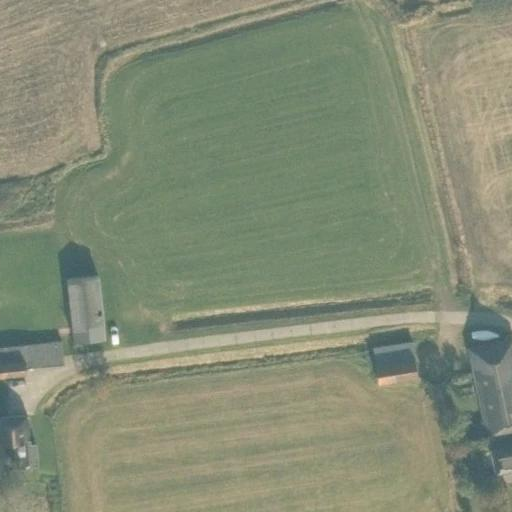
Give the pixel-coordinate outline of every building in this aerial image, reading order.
[(68,278),(74,339),(104,336),(98,275),(68,278)] [(491,446),(491,447),(496,470),(511,466),(511,337),(469,347),(487,437),(492,436),(494,445),(491,446)] [(62,340),(0,346),(0,376),(27,374),(26,366),(64,362),(62,340)] [(376,363),(379,382),(418,376),(415,357),(376,363)] [(0,442),(2,442),(4,465),(37,462),(35,442),(30,443),(28,416),(0,418),(0,442)]
